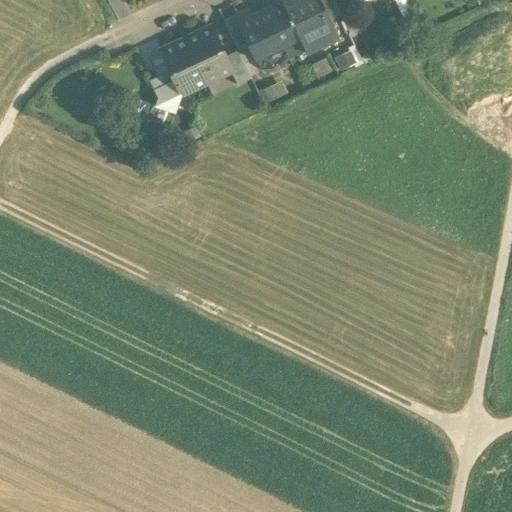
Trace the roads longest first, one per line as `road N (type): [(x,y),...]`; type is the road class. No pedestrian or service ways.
road 1 (track): [(468,434),(0,208)]
road 2 (track): [(511,204),(468,434)]
road 3 (track): [(124,35),(39,75),(0,136)]
